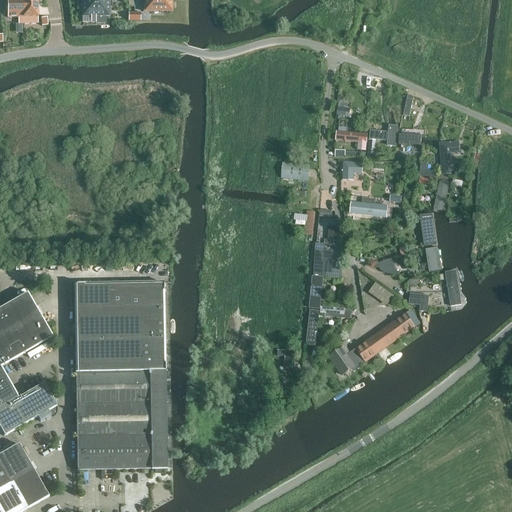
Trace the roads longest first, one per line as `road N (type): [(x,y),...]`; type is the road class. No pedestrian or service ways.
road 1 (unclassified): [(244,511),(387,429),(511,329)]
road 2 (unclassified): [(0,276),(64,275),(69,498),(44,511)]
road 3 (unclassified): [(57,50),(163,45),(218,55),(290,40),(334,53)]
road 4 (unclassified): [(352,262),(324,167),(334,53)]
road 5 (unclassified): [(334,53),(511,131)]
